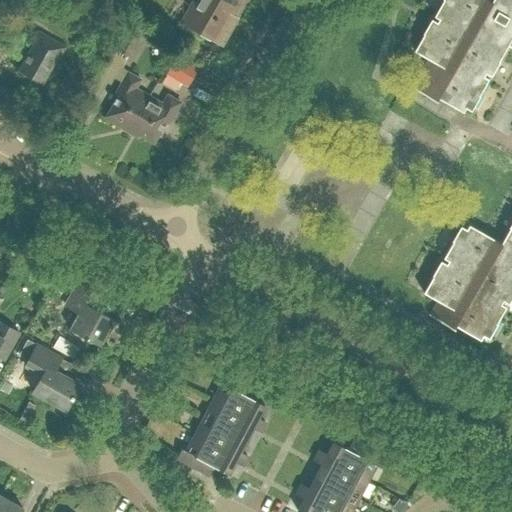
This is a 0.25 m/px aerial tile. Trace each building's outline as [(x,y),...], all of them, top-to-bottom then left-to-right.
[(195,0),(183,23),(215,41),(237,0),(195,0)] [(511,0),(491,0),(491,1),(488,0),(441,0),(413,50),(422,56),(426,58),(410,86),(435,101),(437,97),(467,114),(506,45),(511,48),(511,129),(511,131),(511,221),(500,243),(483,233),(463,221),(422,292),(436,300),(428,314),(453,328),(455,325),(484,342),(511,293),(511,0)] [(66,47),(37,31),(30,43),(32,44),(18,69),(43,83),(57,58),(59,59),(66,47)] [(197,68),(176,56),(165,74),(187,86),(197,68)] [(125,130),(147,94),(136,88),(140,79),(127,72),(115,93),(118,94),(104,118),(125,130)] [(162,103),(147,94),(125,130),(137,137),(138,134),(153,143),(165,122),(168,123),(180,102),(167,95),(162,103)] [(105,297),(77,281),(65,303),(79,311),(69,329),(100,346),(114,319),(98,310),(105,297)] [(0,357),(4,359),(19,333),(0,322),(0,357)] [(61,358),(28,340),(20,353),(29,358),(25,363),(42,373),(32,391),(65,409),(79,384),(54,370),(61,358)] [(255,388),(222,371),(216,381),(221,384),(186,451),(181,448),(175,458),(208,476),(213,466),(227,474),(234,461),(241,465),(246,455),(239,451),(251,427),(259,431),(264,421),(257,417),(264,405),(250,397),(255,388)] [(385,457),(352,439),(347,449),(333,441),(326,454),(320,450),(314,460),(322,464),(309,488),(302,484),(296,494),(303,498),(297,510),(300,511),(349,511),(375,464),(380,467),(385,457)] [(19,511),(22,507),(0,495),(0,511),(19,511)]
